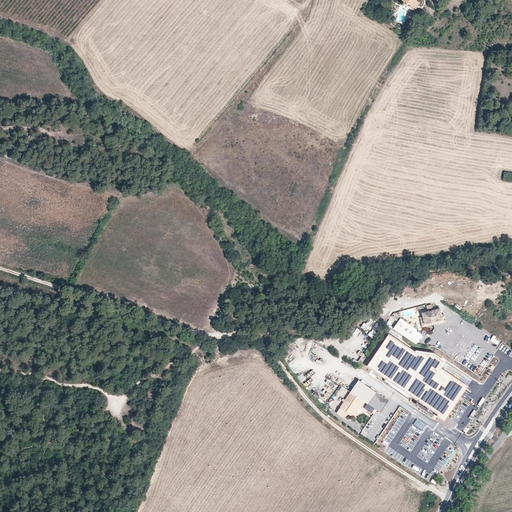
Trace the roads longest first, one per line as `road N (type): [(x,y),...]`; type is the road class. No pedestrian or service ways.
road 1 (track): [(0,370),(99,389),(114,401),(213,336),(259,336),(344,434),(448,497)]
road 2 (track): [(213,336),(111,297),(0,268)]
road 3 (secondary): [(511,393),(447,502)]
